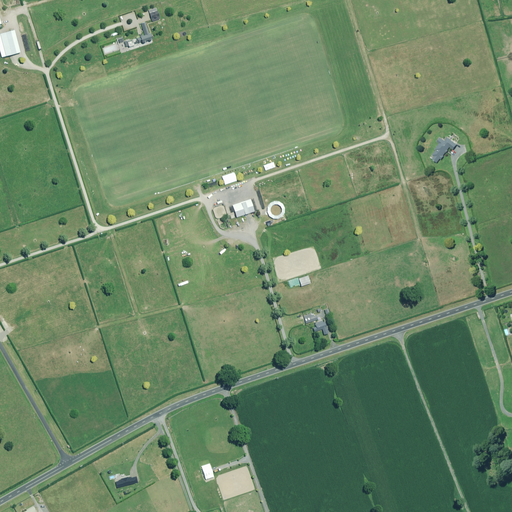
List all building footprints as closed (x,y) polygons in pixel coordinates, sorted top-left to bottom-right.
[(140,24),(144,36),(127,41),(129,47),(138,44),(138,45),(151,40),(145,22),(140,24)] [(106,55),(120,50),(118,45),(104,49),(106,55)] [(445,156),(444,156),(447,153),(449,151),(449,150),(451,147),(454,150),(458,145),(448,138),(445,141),(441,138),(437,142),(440,144),(436,149),(436,150),(431,158),(438,163),(441,159),(442,160),(445,156)] [(254,212),(250,199),(233,205),(236,218),(254,212)] [(310,284),(308,276),(299,279),(301,286),(310,284)] [(311,315),(311,314),(303,316),(306,324),(317,320),(315,314),(311,315)] [(329,333),(325,322),(315,325),(316,327),(313,328),(314,332),(322,329),(324,335),(329,333)]
